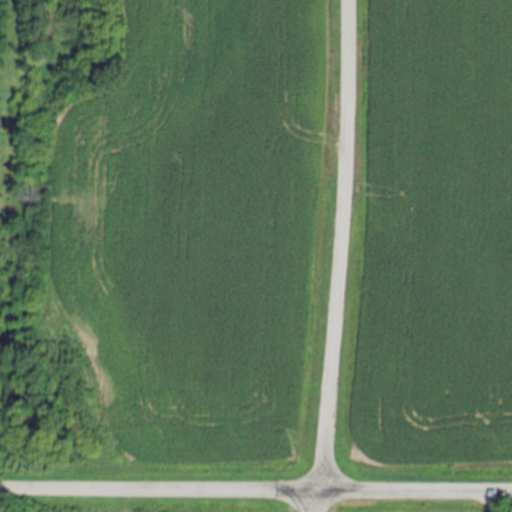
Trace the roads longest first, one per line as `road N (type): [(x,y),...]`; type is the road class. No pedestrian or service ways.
road 1 (residential): [(316,511),(348,140),(349,0)]
road 2 (residential): [(511,495),(0,493)]
